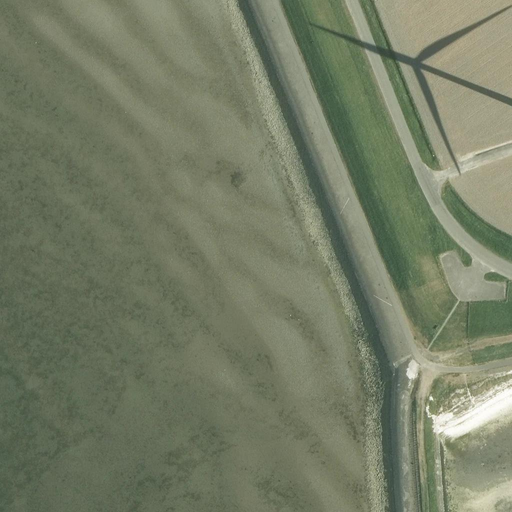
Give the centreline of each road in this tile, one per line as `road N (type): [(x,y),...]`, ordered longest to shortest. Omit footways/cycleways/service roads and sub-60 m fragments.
road 1 (unclassified): [(511,272),(484,261),(436,206),(347,0)]
road 2 (track): [(429,511),(422,395),(435,366)]
